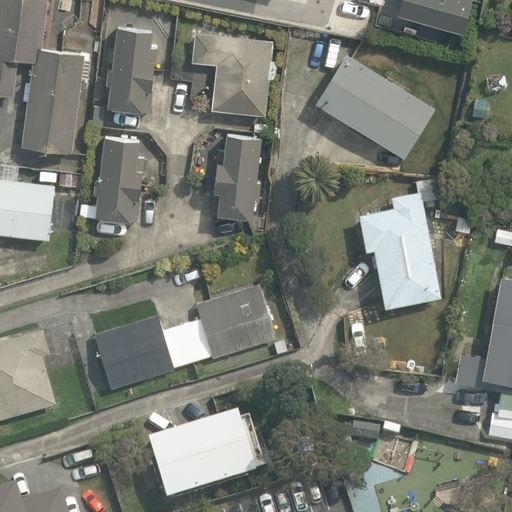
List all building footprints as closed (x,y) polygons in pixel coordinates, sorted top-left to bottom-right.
[(35,60),(23,144),(73,151),(87,53),(50,48),(56,0),(0,0),(0,93),(14,96),(19,57),(35,60)] [(400,0),(396,15),(461,34),(471,0),(400,0)] [(148,89),(153,89),(158,45),(151,44),(153,29),(118,25),(113,69),(109,68),(108,82),(112,83),(109,106),(145,110),(148,89)] [(217,64),(212,109),(266,115),(270,78),(277,78),(278,64),(277,64),(277,60),(272,60),(274,40),(197,31),(193,61),(217,64)] [(316,99),(405,156),(437,107),(347,50),(316,99)] [(215,190),(220,191),(219,199),(212,202),(211,211),(254,217),(257,195),(261,196),(263,179),(259,179),(264,135),(228,131),(224,161),(219,160),(215,190)] [(132,220),(134,198),(140,198),(145,156),(140,155),(142,137),(111,133),(110,135),(106,135),(101,178),(97,177),(95,193),(99,194),(96,215),(132,220)] [(0,231),(4,232),(3,265),(35,260),(38,250),(39,237),(50,238),(56,183),(0,177),(2,162),(0,162),(0,231)] [(442,295),(423,189),(392,195),(394,206),(360,213),(367,249),(375,247),(386,305),(442,295)] [(478,217),(458,212),(453,236),(472,240),(478,217)] [(511,225),(498,224),(494,262),(511,263),(511,225)] [(484,376),(511,381),(511,276),(502,275),(487,357),(461,352),(456,380),(482,385),(484,376)] [(261,282),(197,301),(202,317),(213,354),(214,356),(277,337),(261,282)] [(160,313),(95,332),(112,388),(177,368),(176,365),(164,328),(160,313)] [(176,365),(213,354),(202,317),(164,328),(176,365)] [(51,351),(44,326),(0,338),(0,417),(57,401),(43,353),(51,351)] [(511,399),(503,398),(502,418),(492,417),(490,439),(511,440),(511,399)] [(258,472),(238,410),(150,437),(168,499),(258,472)] [(350,438),(378,441),(380,426),(352,423),(350,438)] [(412,446),(382,440),(376,466),(407,473),(412,446)] [(24,478),(0,484),(0,511),(76,511),(70,487),(30,498),(24,478)]
